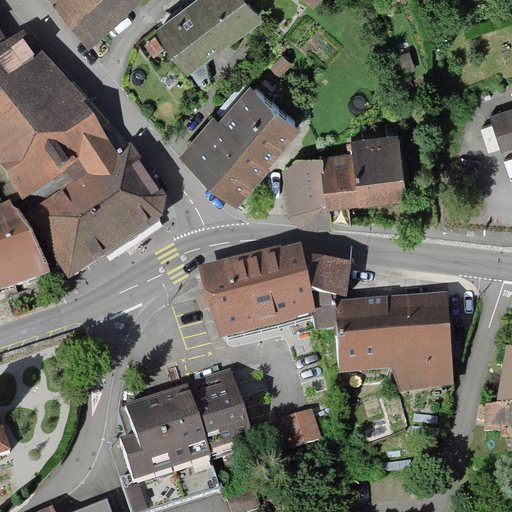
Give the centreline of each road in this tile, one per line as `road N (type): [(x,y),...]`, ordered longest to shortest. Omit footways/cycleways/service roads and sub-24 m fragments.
road 1 (tertiary): [(218,248),(276,242),(510,267)]
road 2 (unclassified): [(437,511),(510,267)]
road 3 (unclassified): [(25,511),(60,484),(86,441),(106,301)]
road 4 (residential): [(218,248),(93,83)]
road 5 (tertiary): [(106,301),(218,248)]
